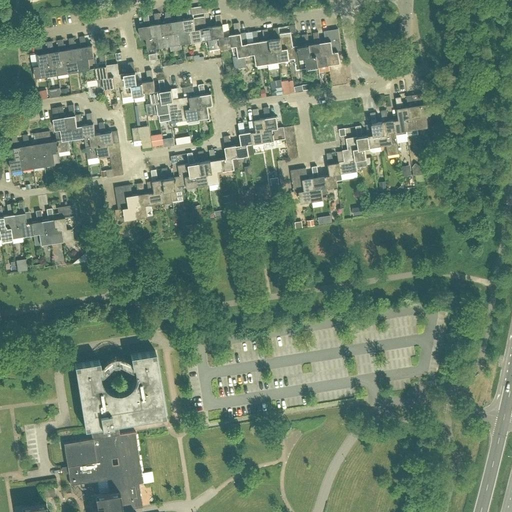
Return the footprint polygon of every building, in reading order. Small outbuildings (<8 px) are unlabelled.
[(192,7),(193,13),(209,11),(208,4),(192,7)] [(193,17),(193,13),(192,7),(187,8),(188,18),(183,19),(184,30),(190,29),(192,41),(202,39),(201,28),(195,29),(194,17),(193,17)] [(184,30),(183,19),(181,9),(176,10),(177,16),(178,20),(172,21),(173,32),(179,31),(181,43),(192,41),(190,29),(184,30)] [(173,32),(172,21),(171,21),(171,17),(170,10),(165,11),(167,21),(161,22),(163,34),(168,33),(170,44),(181,43),(179,31),(173,32)] [(163,34),(161,22),(160,19),(159,12),(154,13),(155,20),(156,23),(150,24),(152,35),(157,35),(159,46),(170,44),(168,33),(163,34)] [(231,46),(230,34),(224,35),(222,24),(222,20),(221,13),(216,14),(217,21),(217,24),(211,25),(213,37),(219,36),(221,47),(231,46)] [(152,35),(150,24),(149,21),(148,14),(143,15),(144,21),(145,25),(139,26),(141,38),(146,37),(148,48),(159,46),(157,35),(152,35)] [(213,37),(211,25),(206,26),(205,15),(194,17),(195,29),(201,28),(202,39),(208,39),(209,49),(221,47),(219,36),(213,37)] [(243,43),(241,32),(240,29),(239,22),(234,23),(236,33),(230,34),(231,46),(232,46),(232,45),(236,44),(238,55),(233,56),(235,67),(246,66),(244,55),(250,54),(248,42),(247,42),(243,43)] [(280,37),(280,33),(279,27),(274,28),(275,34),(274,34),(275,38),(269,38),(271,50),(276,49),(278,61),(289,59),(287,47),(282,48),(280,37)] [(271,50),(269,38),(269,39),(269,35),(268,28),(263,29),(264,36),(263,36),(264,39),(259,40),(260,51),(266,51),(268,62),(278,61),(276,49),(271,50)] [(338,50),(338,51),(341,50),(338,28),(329,30),(331,40),(333,51),(338,50)] [(260,51),(259,40),(258,40),(257,30),(252,31),(253,41),(248,42),(250,54),(250,53),(255,53),(256,64),(268,62),(266,51),(260,51)] [(340,62),(338,51),(338,50),(333,51),(331,40),(329,30),(324,31),(325,41),(320,42),(321,53),(327,52),(329,64),(340,62)] [(321,53),(320,42),(318,31),(313,32),(315,42),(309,43),(311,55),(316,54),(318,66),(329,64),(327,52),(321,53)] [(300,57),(298,45),(293,46),(291,35),(290,32),(280,33),(280,37),(282,48),(287,47),(289,59),(294,58),(296,69),(307,67),(305,56),(300,57)] [(311,55),(309,43),(307,33),(302,34),(304,44),(298,45),(300,57),(305,56),(307,67),(318,66),(316,54),(311,55)] [(89,57),(94,56),(92,44),(86,45),(85,35),(80,36),(81,46),(83,58),(78,59),(79,70),(85,69),(86,80),(98,78),(96,66),(95,66),(95,67),(91,67),(89,57)] [(83,58),(81,46),(76,47),(74,37),(69,38),(71,48),(70,48),(72,60),(67,60),(68,72),(79,70),(78,59),(83,58)] [(72,60),(70,48),(65,49),(63,39),(58,39),(60,50),(61,61),(56,62),(58,74),(68,72),(67,60),(72,60)] [(61,61),(60,50),(54,50),(52,40),(47,41),(49,51),(51,63),(45,64),(47,75),(58,74),(56,62),(61,61)] [(51,63),(49,51),(43,52),(41,42),(36,43),(38,53),(37,53),(39,64),(34,65),(36,77),(47,75),(45,64),(51,63)] [(108,76),(107,64),(106,64),(105,61),(106,61),(105,54),(100,55),(101,61),(96,62),(96,56),(94,56),(89,57),(91,67),(95,67),(95,66),(96,66),(98,78),(103,77),(104,88),(115,86),(113,75),(108,76)] [(144,93),(142,81),(137,82),(136,71),(135,67),(134,61),(129,62),(130,68),(130,71),(124,72),(126,84),(131,83),(133,95),(144,93)] [(126,84),(124,72),(119,73),(118,63),(107,64),(108,76),(113,75),(115,86),(120,86),(122,97),(133,95),(131,83),(126,84)] [(290,82),(289,67),(282,68),(283,79),(275,79),(277,92),(284,92),(283,82),(290,82)] [(161,89),(155,90),(153,79),(152,69),(147,70),(148,80),(142,81),(144,93),(145,93),(144,93),(149,92),(151,102),(146,103),(147,115),(158,113),(157,101),(163,100),(161,89)] [(163,100),(157,101),(158,113),(160,121),(171,119),(168,100),(173,99),(173,98),(172,88),(172,87),(171,87),(166,88),(165,84),(164,78),(159,79),(160,85),(161,89),(163,100)] [(196,106),(198,118),(209,116),(208,105),(213,104),(211,92),(205,93),(205,90),(205,89),(204,83),(199,84),(200,90),(200,94),(202,105),(196,106)] [(173,99),(168,100),(171,119),(171,122),(188,120),(186,108),(191,107),(190,96),(189,96),(188,85),(183,86),(185,96),(178,97),(178,94),(177,87),(172,88),(173,98),(173,99)] [(202,105),(200,94),(194,95),(193,85),(188,85),(189,96),(190,96),(191,107),(186,108),(188,120),(198,118),(196,106),(202,105)] [(52,96),(63,95),(62,87),(51,88),(52,96)] [(415,116),(417,127),(439,124),(436,107),(431,108),(430,102),(424,103),(422,93),(417,93),(419,104),(421,115),(415,116)] [(421,115),(419,104),(413,105),(412,94),(406,95),(408,105),(410,117),(404,118),(406,129),(407,135),(418,134),(417,127),(415,116),(421,115)] [(410,117),(408,105),(402,106),(401,96),(395,97),(397,107),(399,118),(393,119),(395,131),(396,131),(406,129),(404,118),(410,117)] [(77,125),(76,114),(75,114),(74,104),(69,105),(70,115),(64,116),(66,127),(71,126),(73,138),(84,136),(82,124),(77,125)] [(53,117),(55,129),(61,128),(62,138),(57,139),(59,151),(70,150),(68,139),(73,138),(71,126),(66,127),(64,116),(64,112),(63,105),(58,106),(59,113),(59,116),(53,117)] [(263,107),(264,113),(265,117),(267,128),(261,129),(263,141),(285,137),(284,132),(284,126),(283,126),(278,126),(276,115),(270,116),(269,106),(263,107)] [(254,119),(248,120),(250,130),(252,143),(263,141),(261,129),(267,128),(265,117),(259,118),(259,114),(258,108),(252,109),(253,115),(254,119)] [(395,131),(393,119),(388,120),(386,110),(381,110),(383,120),(382,120),(384,132),(379,133),(381,145),(386,144),(388,155),(399,153),(397,141),(396,131),(395,131)] [(368,134),(370,146),(381,145),(379,133),(384,132),(382,120),(377,121),(375,111),(370,112),(372,122),(371,122),(372,123),(373,134),(368,134)] [(86,146),(88,158),(99,156),(97,145),(102,144),(100,132),(95,133),(92,112),(87,113),(88,123),(82,124),(84,136),(85,136),(89,135),(91,145),(86,146)] [(97,145),(99,156),(110,154),(109,149),(108,143),(113,142),(111,130),(106,131),(104,121),(99,122),(101,132),(100,132),(102,144),(97,145)] [(252,142),(252,143),(250,130),(245,131),(243,121),(238,122),(240,132),(239,132),(239,133),(241,144),(236,144),(238,156),(249,154),(247,143),(252,142)] [(370,146),(368,134),(363,135),(361,125),(356,125),(357,136),(359,147),(354,148),(355,160),(367,158),(365,147),(370,146)] [(46,137),(46,141),(48,152),(42,153),(44,165),(56,163),(54,152),(58,151),(59,151),(57,139),(51,140),(50,130),(45,130),(46,137)] [(48,152),(46,141),(40,142),(39,131),(34,132),(35,142),(37,154),(32,155),(33,166),(44,165),(42,153),(48,152)] [(37,154),(35,142),(30,143),(28,133),(23,134),(25,144),(24,144),(26,156),(21,157),(23,168),(33,166),(32,155),(37,154)] [(161,133),(151,135),(152,145),(163,143),(161,133)] [(26,156),(24,144),(19,145),(17,135),(12,136),(14,146),(13,146),(15,157),(10,158),(12,170),(23,168),(21,157),(26,156)] [(238,156),(236,144),(230,145),(228,135),(223,135),(225,146),(226,157),(222,158),(222,157),(221,157),(223,170),(234,168),(232,157),(236,156),(238,156)] [(359,147),(357,136),(346,137),(348,148),(342,149),(342,150),(344,160),(339,161),(341,173),(357,171),(355,160),(354,148),(359,147)] [(164,146),(171,145),(170,137),(163,139),(164,146)] [(223,169),(223,170),(221,157),(216,158),(214,148),(209,149),(211,159),(210,159),(212,171),(207,172),(209,183),(220,181),(218,170),(223,169)] [(196,173),(198,185),(209,183),(207,172),(212,171),(210,159),(205,160),(203,150),(198,151),(200,161),(199,161),(201,172),(196,173)] [(201,172),(199,161),(194,162),(192,152),(187,152),(189,162),(191,174),(185,175),(187,187),(198,185),(196,173),(201,172)] [(341,173),(339,161),(333,162),(332,152),(326,152),(328,163),(330,174),(325,175),(325,174),(324,174),(326,187),(337,185),(337,180),(336,173),(341,173)] [(182,187),(187,187),(185,175),(191,174),(189,162),(178,164),(179,175),(174,176),(176,188),(171,188),(173,200),(184,198),(182,187)] [(326,187),(324,174),(319,175),(317,165),(312,166),(314,176),(315,188),(310,189),(312,200),(323,198),(322,194),(321,187),(326,186),(326,187)] [(176,188),(174,176),(169,177),(167,167),(162,168),(163,178),(165,189),(160,190),(162,202),(173,200),(171,188),(176,188)] [(315,188),(314,176),(308,177),(306,167),(291,169),(294,190),(294,192),(299,191),(301,202),(303,201),(312,200),(310,189),(315,188)] [(152,180),(154,191),(149,192),(149,191),(151,203),(162,202),(160,190),(165,189),(163,178),(158,179),(156,168),(151,169),(152,179),(152,180)] [(270,178),(271,184),(271,185),(279,184),(279,183),(278,177),(270,178)] [(140,205),(135,205),(136,217),(147,215),(145,204),(150,203),(151,203),(149,191),(148,191),(143,192),(142,189),(144,188),(143,182),(136,183),(137,189),(137,190),(138,193),(140,205)] [(123,207),(125,219),(136,217),(135,205),(140,205),(138,193),(132,194),(130,184),(125,185),(127,195),(129,206),(123,207)] [(115,186),(118,208),(123,207),(129,206),(127,195),(125,185),(115,186)] [(253,188),(244,190),(246,203),(255,202),(253,188)] [(33,233),(31,221),(31,222),(26,222),(24,211),(22,201),(17,202),(19,212),(13,213),(15,224),(20,223),(22,235),(33,233)] [(15,224),(13,213),(12,209),(11,203),(6,203),(7,210),(8,214),(2,215),(4,226),(9,225),(11,237),(12,242),(23,240),(22,235),(20,223),(15,224)] [(4,226),(2,215),(2,211),(1,204),(0,204),(0,236),(0,239),(11,237),(9,225),(4,226)] [(60,228),(62,240),(73,238),(71,228),(76,224),(74,221),(72,204),(57,207),(59,216),(53,217),(55,229),(60,228)] [(55,229),(53,217),(51,207),(46,208),(48,218),(42,219),(44,231),(49,230),(51,242),(62,240),(60,228),(55,229)] [(44,231),(42,219),(40,209),(35,210),(37,220),(31,221),(33,233),(38,232),(40,243),(51,242),(49,230),(44,231)] [(20,269),(28,268),(26,258),(18,259),(20,269)] [(122,511),(122,509),(142,506),(139,483),(138,482),(143,481),(135,430),(118,433),(117,426),(115,426),(115,422),(123,421),(165,414),(155,350),(130,354),(131,360),(132,366),(134,366),(135,374),(134,379),(132,384),(128,388),(123,391),(117,392),(111,391),(107,388),(103,384),(100,379),(99,371),(101,371),(99,359),(74,363),(84,427),(90,426),(92,437),(63,441),(64,448),(67,464),(68,471),(70,483),(106,478),(108,491),(94,494),(96,506),(92,507),(93,511),(40,511),(41,511),(47,511),(45,501),(20,505),(21,511),(122,511)]
